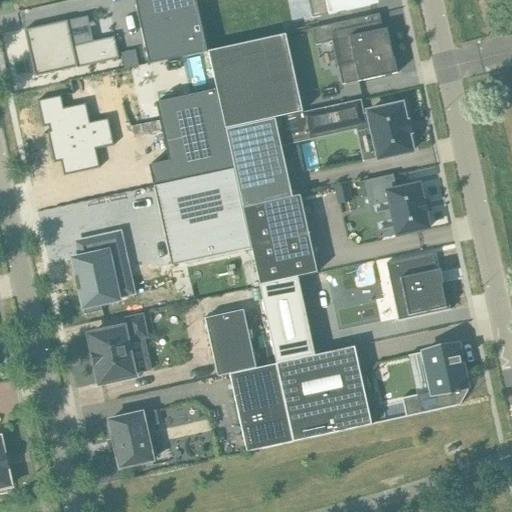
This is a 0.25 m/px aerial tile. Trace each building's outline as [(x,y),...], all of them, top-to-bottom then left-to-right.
[(134,0),(149,64),(207,52),(196,1),(195,0),(134,0)] [(327,0),(330,12),(328,13),(329,15),(372,5),(371,4),(376,3),(375,0),(327,0)] [(358,82),(397,74),(396,71),(394,72),(392,64),(394,63),(393,61),(391,61),(385,32),(387,31),(386,29),(380,30),(377,18),(380,17),(379,14),(312,29),(315,46),(332,42),(337,68),(354,64),(358,82)] [(67,21),(24,31),(25,34),(28,33),(32,50),(29,51),(30,59),(29,60),(32,72),(33,72),(34,77),(119,59),(114,37),(92,42),(87,17),(67,21)] [(225,129),(302,112),(285,35),(208,52),(216,90),(223,123),(225,129)] [(169,161),(149,166),(153,184),(153,187),(154,187),(233,169),(225,129),(223,123),(216,90),(156,103),(169,161)] [(61,96),(37,101),(43,127),(48,126),(50,132),(47,132),(54,163),(61,162),(64,176),(100,168),(95,149),(114,146),(108,119),(90,123),(85,104),(63,109),(61,96)] [(316,110),(302,113),(307,136),(325,132),(357,125),(358,131),(372,128),(378,159),(411,152),(408,135),(411,134),(411,131),(407,132),(405,125),(409,124),(408,121),(405,122),(401,105),(391,107),(390,103),(377,106),(378,110),(368,112),(368,114),(362,116),(359,100),(316,110)] [(292,197),(275,119),(225,130),(242,208),(292,197)] [(250,250),(233,169),(154,187),(171,267),(250,250)] [(393,175),(363,181),(364,182),(365,182),(369,203),(377,240),(397,236),(428,229),(425,212),(427,212),(424,201),(422,201),(419,185),(395,190),(392,176),(393,176),(393,175)] [(298,277),(317,273),(300,196),(242,209),(259,286),(298,277)] [(85,257),(72,260),(76,278),(74,278),(77,291),(79,290),(85,315),(102,311),(101,305),(118,301),(111,268),(127,264),(120,233),(82,241),(85,257)] [(432,253),(386,263),(389,277),(391,277),(396,302),(405,300),(408,317),(398,319),(398,321),(451,310),(450,308),(444,309),(443,306),(441,298),(442,297),(441,295),(438,284),(441,284),(440,281),(440,280),(438,273),(441,272),(440,270),(433,271),(432,264),(430,256),(433,256),(432,253)] [(259,286),(276,364),(315,356),(305,310),(298,277),(259,286)] [(217,377),(229,375),(256,369),(243,310),(204,319),(217,377)] [(146,337),(141,316),(127,319),(129,330),(124,332),(123,328),(89,336),(93,354),(92,355),(94,365),(96,365),(100,383),(105,382),(106,385),(118,382),(118,379),(133,376),(125,340),(131,339),(131,340),(146,337)] [(432,393),(417,397),(420,415),(458,406),(456,395),(465,387),(458,353),(459,353),(458,345),(423,352),(424,356),(428,374),(432,393)] [(315,356),(276,364),(293,443),(371,425),(354,347),(315,356)] [(72,369),(80,388),(97,381),(89,363),(72,369)] [(276,364),(256,369),(229,375),(246,453),(293,443),(276,364)] [(159,425),(156,411),(142,414),(109,421),(119,468),(152,461),(145,428),(159,425)] [(0,494),(6,493),(5,488),(10,487),(7,470),(8,469),(5,455),(4,455),(0,439),(0,494)]
